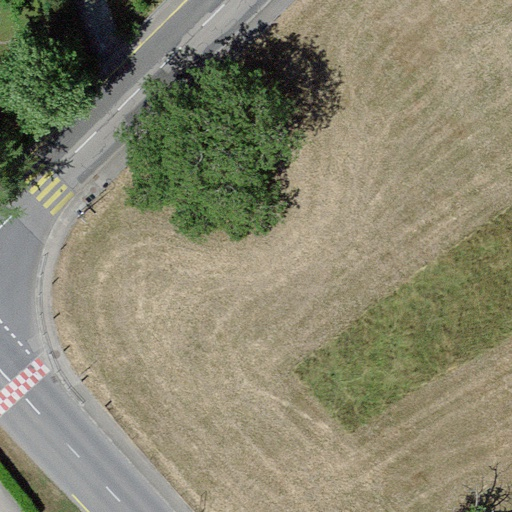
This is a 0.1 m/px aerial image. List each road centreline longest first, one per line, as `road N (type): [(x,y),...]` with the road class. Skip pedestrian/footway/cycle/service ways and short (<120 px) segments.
road 1 (residential): [(230,0),(0,228)]
road 2 (tertiary): [(130,511),(0,369)]
